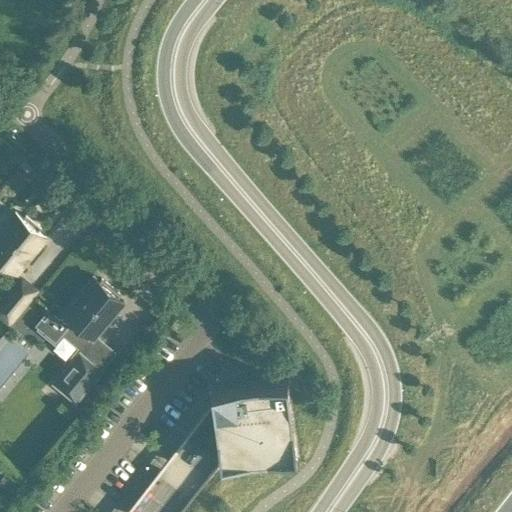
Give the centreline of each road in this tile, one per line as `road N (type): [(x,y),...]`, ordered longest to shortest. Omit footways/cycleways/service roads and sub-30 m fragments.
road 1 (secondary): [(327,511),(377,436),(383,374),(373,345),(179,109),(172,83),(177,52),(208,0)]
road 2 (residential): [(62,511),(201,340),(204,313),(0,102)]
